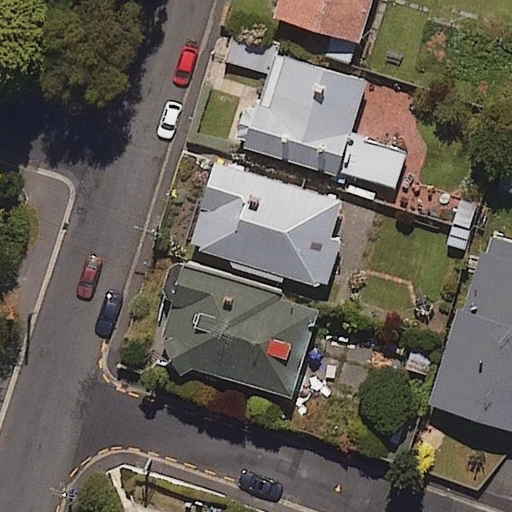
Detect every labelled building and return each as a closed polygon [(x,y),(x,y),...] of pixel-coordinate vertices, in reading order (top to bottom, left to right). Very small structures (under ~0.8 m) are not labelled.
[(375,0),(282,0),(280,7),(336,26),(327,50),(356,60),(375,0)] [(371,75),(240,35),(232,61),(272,74),(251,141),(397,187),(409,149),(353,132),(371,75)] [(194,241),(234,253),(233,259),(285,275),(287,270),(330,283),(345,235),(335,231),(346,195),(220,157),(194,241)] [(511,257),(478,247),(434,398),(511,420),(511,257)] [(326,300),(194,254),(163,346),(294,392),(326,300)] [(162,511),(125,500),(121,511),(162,511)]
